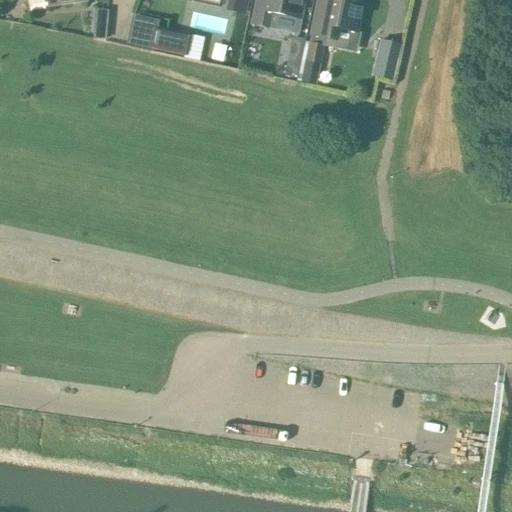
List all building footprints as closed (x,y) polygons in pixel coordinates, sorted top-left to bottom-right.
[(234,0),(232,10),(245,14),(248,0),(234,0)] [(300,19),(303,0),(255,0),(251,24),(270,28),(273,14),(300,19)] [(356,33),(362,0),(332,0),(329,13),(316,10),(310,35),(335,41),(337,29),(356,33)] [(96,8),(92,36),(106,38),(110,10),(96,8)] [(156,31),(152,50),(186,58),(190,38),(156,31)] [(374,76),(393,80),(401,45),(381,41),(374,76)] [(323,46),(310,43),(305,64),(319,67),(323,46)] [(296,81),(300,65),(287,62),(284,78),(296,81)]
